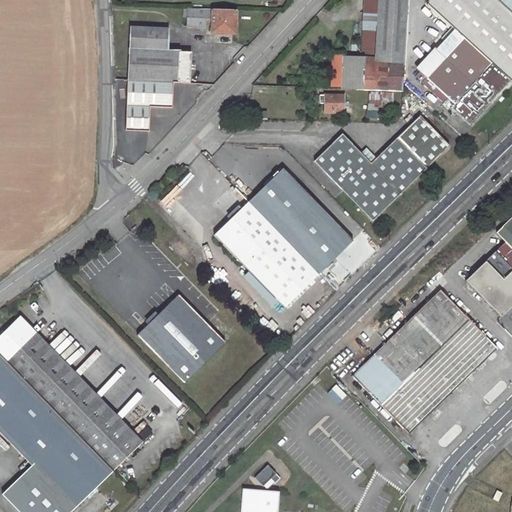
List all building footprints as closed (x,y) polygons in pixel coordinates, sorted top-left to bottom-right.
[(403,90),(407,0),(379,0),(376,58),(343,57),(343,55),(333,54),(331,85),(356,86),(356,89),(403,90)] [(492,63),(511,80),(511,0),(428,0),(428,4),(455,28),(492,63)] [(188,8),(188,26),(212,27),(211,30),(235,31),(235,9),(188,8)] [(150,106),(172,107),(173,81),(189,82),(191,52),(168,51),(169,28),(130,27),(126,130),(148,130),(150,106)] [(455,28),(418,69),(454,103),(492,63),(455,28)] [(320,94),(319,103),(325,103),(325,112),(344,113),(345,95),(320,94)] [(342,133),(315,160),(373,220),(427,168),(397,137),(371,162),(342,133)] [(283,168),(215,235),(284,307),(353,240),(283,168)] [(501,316),(511,305),(511,218),(503,227),(511,235),(511,248),(505,241),(466,280),(501,316)] [(440,289),(352,375),(409,433),(497,348),(440,289)] [(179,295),(138,334),(184,381),(224,341),(179,295)] [(18,318),(0,335),(0,426),(77,505),(141,443),(18,318)] [(268,464),(255,477),(263,485),(276,473),(268,464)] [(279,511),(281,492),(244,488),(241,511),(279,511)] [(497,492),(492,501),(497,503),(501,494),(497,492)]
